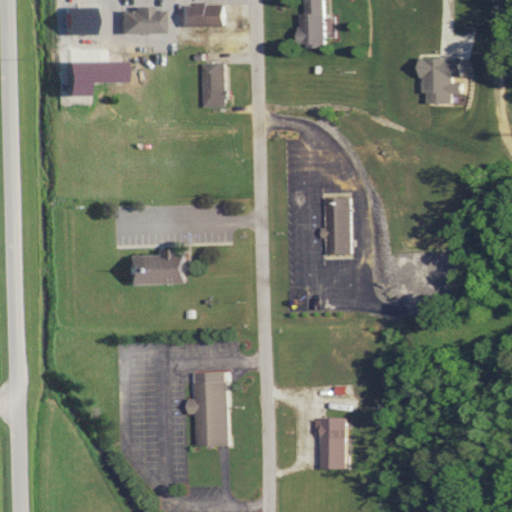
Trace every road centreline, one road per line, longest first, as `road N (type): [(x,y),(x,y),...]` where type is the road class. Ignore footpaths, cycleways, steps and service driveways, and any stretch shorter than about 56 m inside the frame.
road 1 (residential): [(19,511),(4,0)]
road 2 (residential): [(269,511),(256,0)]
